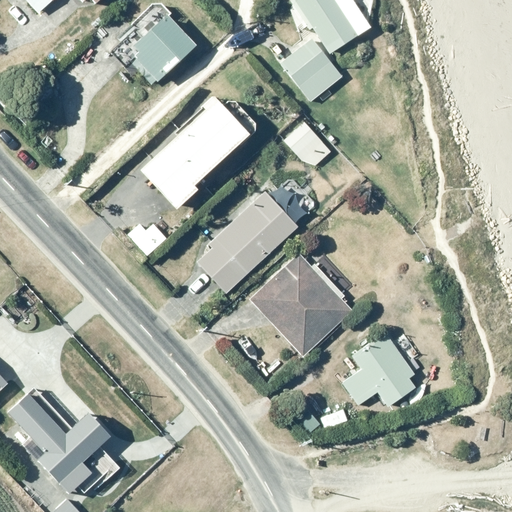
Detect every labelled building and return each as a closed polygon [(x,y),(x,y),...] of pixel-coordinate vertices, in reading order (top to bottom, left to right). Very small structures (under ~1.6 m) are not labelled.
[(57,0),(32,0),(43,12),(57,0)] [(346,0),(298,0),(295,2),(316,31),(319,29),(338,54),(369,31),(346,0)] [(205,43),(178,13),(145,42),(150,48),(142,54),(165,79),(205,43)] [(347,73),(316,35),(283,61),(314,100),(347,73)] [(263,131),(225,92),(213,103),(217,108),(153,168),(189,206),(204,191),(202,189),(263,131)] [(400,132),(345,102),(336,118),(343,122),(338,131),(370,149),(376,139),(391,148),(400,132)] [(336,150),(308,120),(287,138),(315,169),(336,150)] [(316,211),(288,181),(275,193),(270,189),(213,242),(216,245),(201,259),(231,291),(316,211)] [(172,237),(158,221),(151,228),(145,221),(131,233),(151,256),(172,237)] [(356,308),(304,251),(254,297),(307,354),(356,308)] [(394,405),(422,386),(416,377),(423,373),(414,360),(422,354),(407,332),(396,339),(390,330),(358,353),(367,366),(346,381),(362,404),(384,390),(394,405)] [(0,395),(16,380),(0,362),(0,395)] [(35,436),(30,441),(47,459),(45,461),(77,494),(103,470),(94,460),(123,432),(101,408),(81,427),(39,384),(11,411),(35,436)] [(87,511),(73,495),(53,511),(87,511)]
